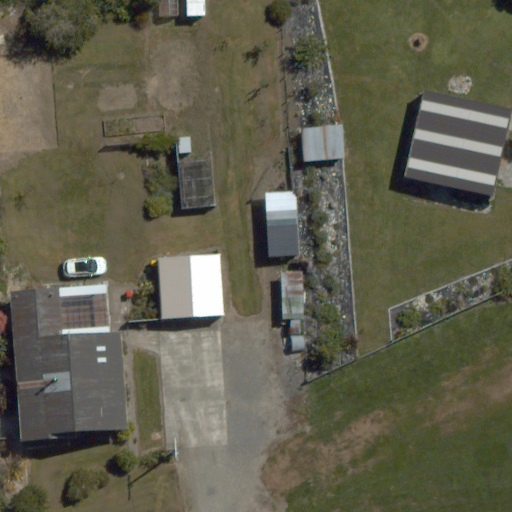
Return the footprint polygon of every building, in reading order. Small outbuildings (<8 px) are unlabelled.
[(492,195),(511,108),(425,89),(406,176),(492,195)] [(345,158),(342,125),(302,129),(304,161),(345,158)] [(221,254),(159,257),(162,318),(224,315),(221,254)] [(59,288),(11,292),(24,438),(129,429),(121,329),(63,334),(59,288)] [(219,346),(155,350),(161,441),(225,437),(219,346)]
